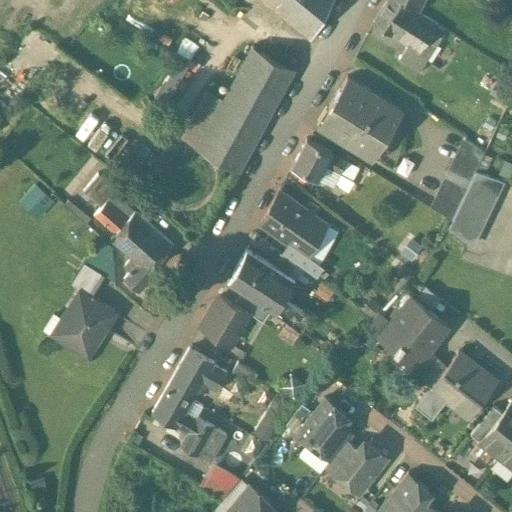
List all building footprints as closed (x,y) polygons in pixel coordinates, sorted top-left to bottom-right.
[(235,0),(233,3),(241,9),(247,0),(235,0)] [(274,0),(311,30),(327,0),(274,0)] [(381,0),(374,12),(408,34),(419,41),(427,30),(436,35),(441,26),(433,21),(433,20),(432,20),(437,12),(418,0),(381,0)] [(446,18),(437,12),(432,20),(433,20),(433,21),(441,26),(446,18)] [(436,35),(427,30),(419,41),(428,47),(436,35)] [(419,41),(408,34),(399,49),(419,62),(428,47),(419,41)] [(253,36),(197,138),(239,161),(295,59),(253,36)] [(402,99),(348,65),(319,112),(373,145),(402,99)] [(490,134),(467,123),(434,189),(457,200),(490,134)] [(332,140),(307,127),(293,154),(334,175),(341,162),(346,151),(347,150),(331,142),(332,140)] [(359,157),(346,151),(341,162),(353,168),(359,157)] [(83,179),(102,197),(108,189),(117,179),(98,162),(83,179)] [(36,171),(21,188),(39,204),(54,188),(36,171)] [(327,212),(280,178),(279,181),(279,182),(263,209),(263,208),(261,211),(289,232),(308,245),(309,244),(319,251),(338,219),(327,212)] [(95,203),(116,222),(130,208),(108,189),(102,197),(95,203)] [(112,227),(133,247),(150,261),(174,234),(137,200),(130,208),(116,222),(112,227)] [(308,245),(289,232),(283,241),(316,265),(323,254),(319,251),(309,244),(308,245)] [(294,268),(247,238),(238,253),(234,252),(227,264),(230,267),(229,269),(275,300),(284,286),(294,268)] [(154,264),(150,261),(133,247),(125,256),(130,261),(124,268),(139,282),(154,264)] [(53,322),(89,344),(116,301),(80,279),(53,322)] [(270,300),(242,280),(234,291),(250,301),(263,310),(270,300)] [(447,311),(412,283),(380,323),(382,324),(386,319),(399,329),(394,334),(397,336),(390,345),(407,360),(412,354),(427,334),(428,335),(447,311)] [(234,291),(220,284),(202,315),(231,332),(250,301),(234,291)] [(310,304),(284,286),(275,300),(302,319),(310,304)] [(370,310),(379,318),(389,307),(379,299),(370,310)] [(427,334),(412,354),(423,363),(438,344),(438,343),(428,335),(427,334)] [(215,350),(189,336),(189,337),(168,374),(193,388),(203,370),(216,378),(227,359),(214,352),(215,350)] [(496,367),(458,337),(447,351),(431,372),(416,391),(432,403),(447,384),(469,402),(496,367)] [(423,363),(422,364),(431,372),(447,351),(438,344),(423,363)] [(257,361),(238,350),(233,360),(252,371),(257,361)] [(193,388),(168,374),(155,398),(154,397),(152,400),(155,401),(164,406),(162,411),(169,415),(172,411),(175,413),(178,415),(178,414),(188,420),(181,432),(198,442),(214,414),(197,405),(196,407),(186,400),(193,388)] [(292,392),(276,383),(253,422),(269,431),(292,392)] [(511,386),(502,399),(480,427),(499,441),(511,424),(511,386)] [(334,391),(322,405),(314,399),(315,399),(313,398),(296,420),(330,447),(348,425),(349,425),(353,419),(339,408),(346,399),(334,389),(333,391),(334,391)] [(493,391),(471,419),(480,427),(502,399),(493,391)] [(226,422),(214,414),(198,442),(211,449),(226,422)] [(511,424),(499,441),(511,451),(511,424)] [(349,425),(348,425),(330,447),(325,453),(360,481),(377,459),(376,458),(368,452),(379,437),(380,438),(381,436),(369,427),(361,436),(349,425)] [(228,479),(237,459),(212,448),(203,468),(228,479)] [(417,467),(405,481),(397,475),(396,474),(379,496),(399,511),(421,511),(436,494),(422,483),(429,474),(417,465),(416,466),(417,467)] [(251,472),(220,508),(224,511),(274,511),(276,509),(263,498),(271,488),(251,472)] [(450,506),(436,494),(421,511),(463,511),(467,507),(468,507),(469,506),(457,497),(450,506)]
